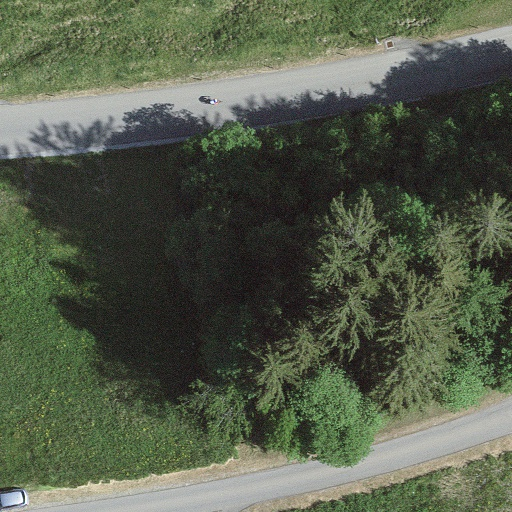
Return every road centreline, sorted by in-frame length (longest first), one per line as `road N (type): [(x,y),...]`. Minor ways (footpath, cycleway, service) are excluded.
road 1 (unclassified): [(0,129),(300,92),(511,48)]
road 2 (residential): [(511,416),(365,461),(118,511)]
